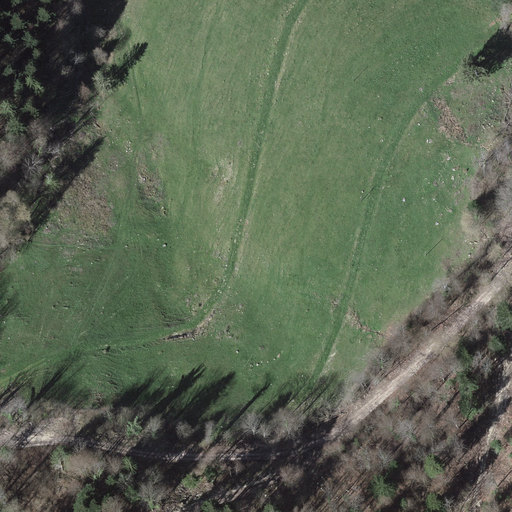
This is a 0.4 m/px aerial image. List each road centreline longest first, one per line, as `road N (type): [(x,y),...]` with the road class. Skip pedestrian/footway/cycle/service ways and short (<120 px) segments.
road 1 (track): [(0,446),(79,440),(182,454),(306,447),(358,415),(511,271)]
road 2 (track): [(182,454),(282,417),(302,399),(405,119),(454,66),(511,42)]
road 3 (track): [(0,385),(46,359),(182,328),(207,310),(234,252),(286,33),(303,0)]
road 4 (track): [(325,439),(305,465),(187,511)]
